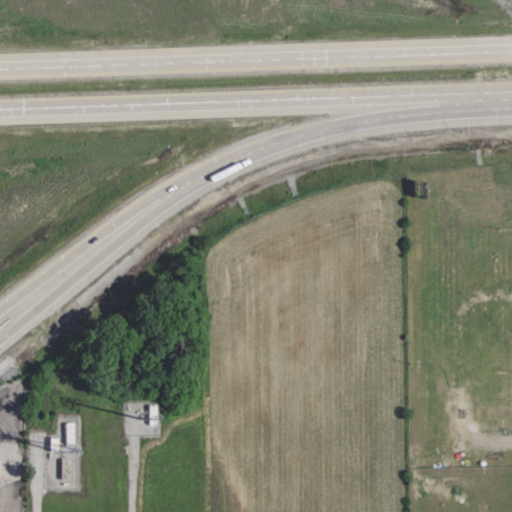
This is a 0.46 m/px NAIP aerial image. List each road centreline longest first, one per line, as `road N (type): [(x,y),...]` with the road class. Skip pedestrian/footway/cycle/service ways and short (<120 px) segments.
road 1 (motorway): [(511,48),(0,66)]
road 2 (motorway): [(4,107),(511,95)]
road 3 (motorway): [(197,174),(304,133),(511,100)]
road 4 (motorway): [(0,337),(197,174)]
road 5 (motorway): [(0,317),(105,230),(197,174)]
